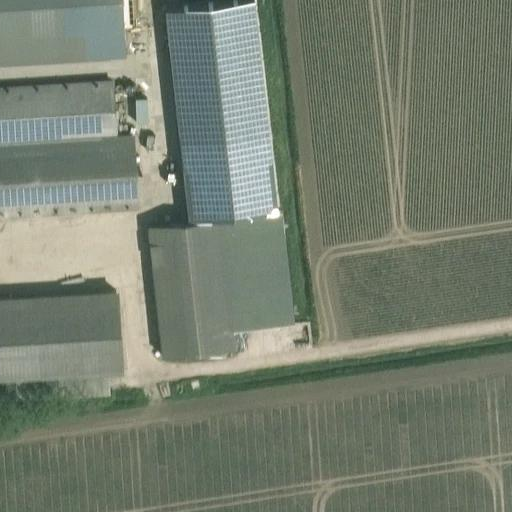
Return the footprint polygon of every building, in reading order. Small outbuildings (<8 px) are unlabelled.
[(0,0),(0,62),(122,55),(120,27),(136,25),(134,0),(0,0)] [(256,0),(242,0),(165,9),(188,217),(279,207),(256,0)] [(111,79),(0,85),(0,215),(138,206),(133,130),(114,131),(111,79)] [(145,225),(160,354),(234,345),(232,328),(294,321),(280,209),(145,225)] [(64,225),(86,223),(85,211),(63,213),(64,225)] [(0,395),(105,390),(104,367),(119,367),(115,285),(0,291),(0,395)]
